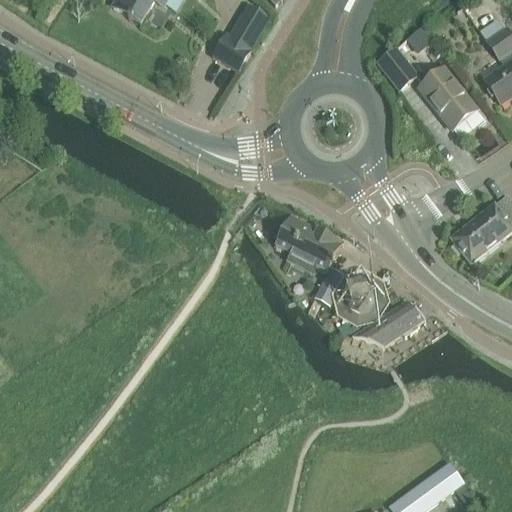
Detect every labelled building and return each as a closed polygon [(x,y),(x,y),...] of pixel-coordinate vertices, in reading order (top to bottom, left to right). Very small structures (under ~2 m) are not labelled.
[(120,0),(114,12),(141,29),(155,6),(164,11),(171,0),(120,0)] [(283,4),(278,0),(265,0),(266,0),(276,11),(283,4)] [(214,62),(238,76),(239,77),(271,24),(249,10),(230,41),(228,39),(214,62)] [(422,33),(412,41),(423,54),(432,46),(422,33)] [(511,41),(507,34),(488,47),(504,71),(484,85),(501,110),(511,102),(511,41)] [(400,95),(418,81),(397,54),(379,68),(400,95)] [(444,74),(420,93),(454,136),(478,116),(444,74)] [(511,206),(508,201),(451,244),(471,270),(511,237),(511,206)] [(291,222),(276,252),(291,259),(287,266),(314,280),(317,273),(328,279),(343,248),(291,222)] [(373,296),(363,290),(353,293),(346,303),(349,314),(359,320),(367,318),(371,315),(376,307),(373,296)] [(329,312),(320,308),(315,319),(326,332),(339,307),(334,304),(329,312)] [(416,331),(426,325),(408,307),(356,341),(386,351),(403,340),(405,343),(412,338),(419,334),(416,331)] [(431,511),(465,488),(450,469),(390,511),(431,511)]
